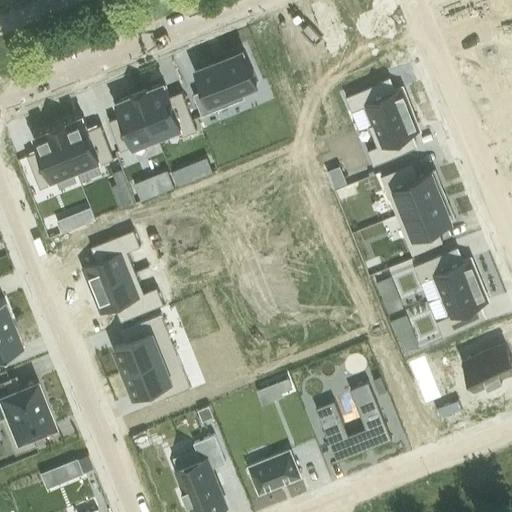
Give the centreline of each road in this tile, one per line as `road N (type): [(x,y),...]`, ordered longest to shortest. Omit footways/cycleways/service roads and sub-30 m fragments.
road 1 (residential): [(131,511),(0,185)]
road 2 (residential): [(0,107),(266,0)]
road 3 (residential): [(511,251),(413,0)]
road 4 (residential): [(310,511),(511,431)]
